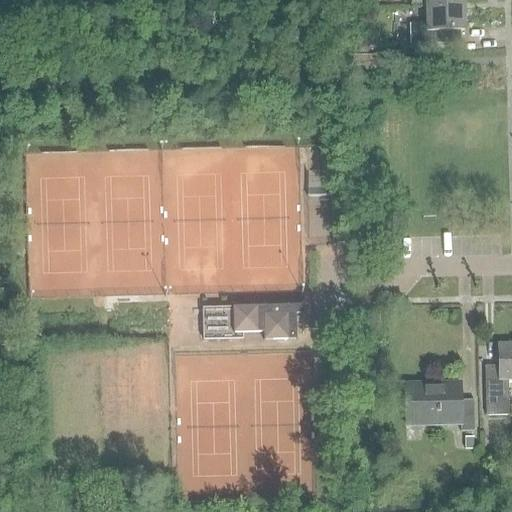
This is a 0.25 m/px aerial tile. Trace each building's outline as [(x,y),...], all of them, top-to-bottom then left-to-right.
[(461,0),(409,0),(410,9),(425,8),(425,10),(462,8),(461,0)] [(462,8),(425,10),(426,26),(409,26),(410,46),(461,44),(460,32),(463,31),(462,8)] [(368,43),(358,43),(359,54),(368,54),(368,43)] [(345,220),(335,221),(336,244),(346,244),(345,220)] [(202,318),(203,342),(235,340),(234,335),(263,334),(263,342),(295,341),(294,315),(272,316),(271,308),(239,310),(239,317),(202,318)] [(511,379),(511,346),(500,346),(500,368),(487,368),(488,417),(510,416),(509,380),(511,379)] [(460,385),(406,387),(407,427),(462,426),(462,432),(475,432),(474,402),(461,402),(460,385)] [(473,438),(464,438),(465,451),(474,451),(473,438)]
